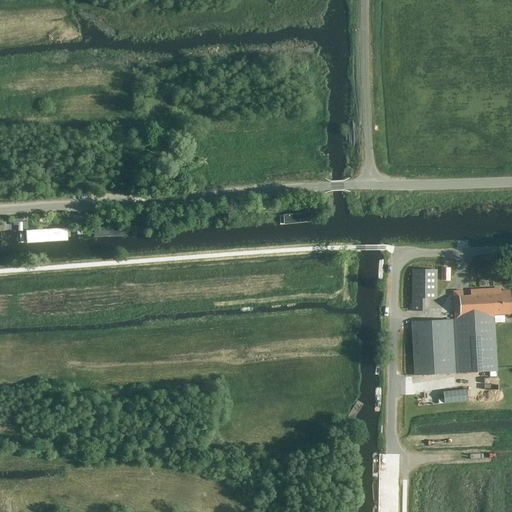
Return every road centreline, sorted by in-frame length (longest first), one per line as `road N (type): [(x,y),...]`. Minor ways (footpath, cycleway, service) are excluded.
road 1 (unclassified): [(367,185),(0,207)]
road 2 (unclassified): [(364,0),(367,185)]
road 3 (unclassified): [(392,318),(395,251),(511,250)]
road 4 (unclassified): [(367,185),(511,182)]
